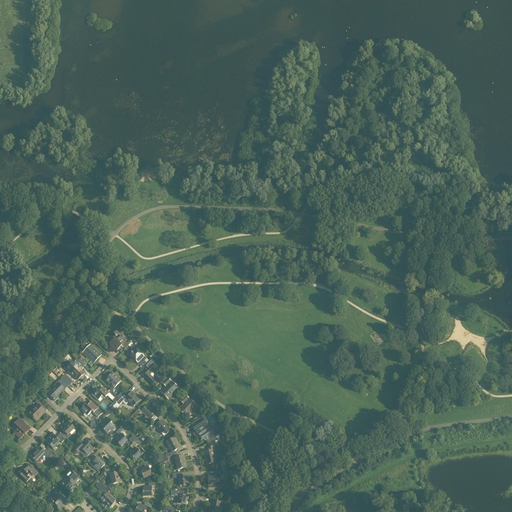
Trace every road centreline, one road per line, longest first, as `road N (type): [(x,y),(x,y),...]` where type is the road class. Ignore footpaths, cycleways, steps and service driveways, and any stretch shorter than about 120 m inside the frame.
road 1 (unclassified): [(293,511),(305,492),(389,441),(439,425),(511,417)]
road 2 (track): [(310,511),(438,448),(511,439)]
road 3 (residential): [(195,511),(197,462),(188,437),(112,358)]
road 4 (residential): [(118,511),(130,486),(126,470),(62,408)]
